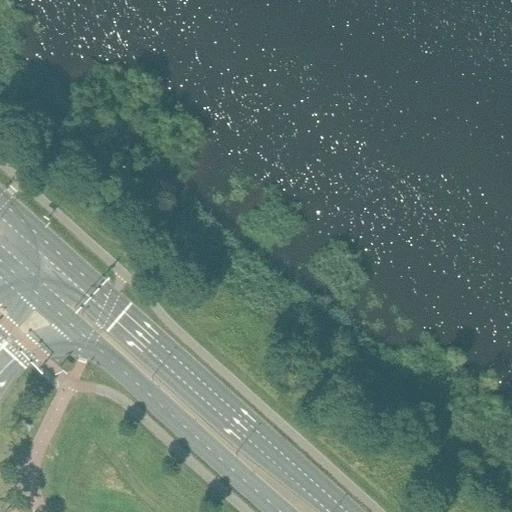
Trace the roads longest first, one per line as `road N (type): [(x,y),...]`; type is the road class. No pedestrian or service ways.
road 1 (secondary): [(344,511),(55,249)]
road 2 (secondary): [(91,343),(280,511)]
